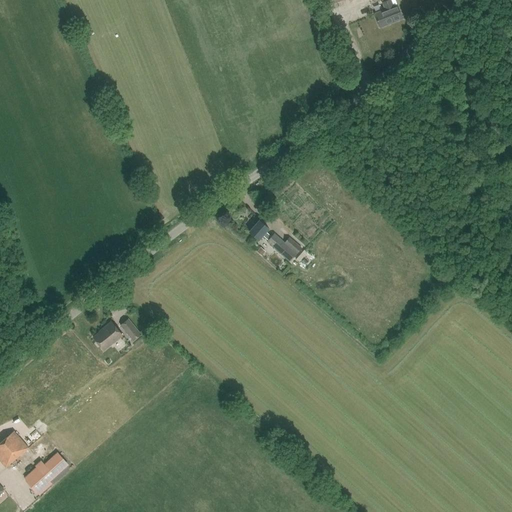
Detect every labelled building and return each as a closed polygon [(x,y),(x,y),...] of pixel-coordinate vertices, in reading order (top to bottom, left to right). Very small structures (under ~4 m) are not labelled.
[(380,28),(402,19),(397,6),(393,7),(390,0),(381,0),(386,10),(374,15),(380,28)] [(290,262),(297,254),(301,248),(298,245),(289,238),(284,243),(274,234),(272,237),(266,232),(269,229),(259,221),(250,232),(259,240),(263,236),(268,240),(267,242),(290,262)] [(262,256),(265,252),(260,248),(257,252),(262,256)] [(121,310),(130,303),(126,298),(117,305),(121,310)] [(128,318),(120,325),(133,342),(141,335),(128,318)] [(103,330),(94,338),(104,350),(122,335),(111,322),(103,329),(103,330)] [(40,425),(33,433),(38,437),(45,429),(40,425)] [(0,443),(0,460),(6,468),(29,448),(14,431),(0,443)] [(57,453),(26,481),(30,487),(37,494),(68,465),(57,453)]
